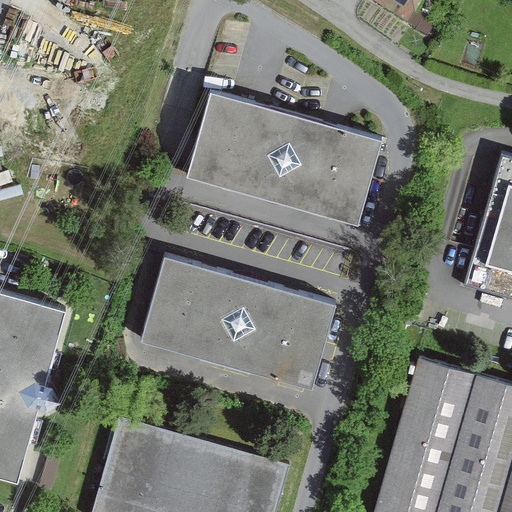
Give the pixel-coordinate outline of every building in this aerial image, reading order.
[(435,0),(363,0),(363,1),(418,31),(435,0)] [(385,137),(212,86),(186,172),(359,223),(385,137)] [(511,188),(510,187),(487,266),(511,273),(511,188)] [(333,296),(164,251),(141,337),(311,382),(333,296)] [(71,309),(0,288),(0,472),(23,479),(71,309)] [(511,511),(511,372),(419,346),(371,511),(511,511)] [(280,511),(295,464),(120,411),(89,511),(280,511)]
